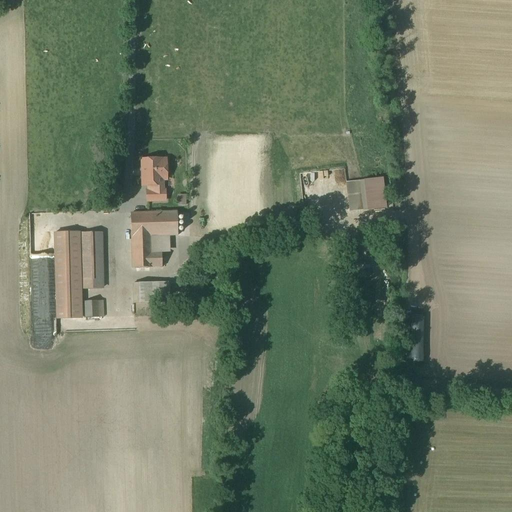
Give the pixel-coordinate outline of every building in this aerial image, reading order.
[(162,160),(142,160),(143,186),(148,186),(149,191),(163,191),(163,180),(167,180),(166,160),(162,160)] [(370,180),(346,182),(350,212),(374,210),(370,180)] [(149,191),(147,192),(147,202),(165,201),(165,191),(163,191),(149,191)] [(178,195),(178,206),(187,206),(187,195),(178,195)] [(152,213),(131,214),(133,269),(162,268),(162,252),(160,252),(159,236),(151,237),(152,213)] [(177,213),(152,213),(151,237),(159,236),(178,236),(177,213)] [(100,233),(79,233),(80,280),(101,280),(100,233)] [(70,234),(54,234),(55,271),(71,270),(70,234)] [(63,277),(55,278),(56,294),(64,293),(63,277)] [(215,289),(226,291),(228,279),(217,277),(215,289)] [(166,304),(165,283),(134,284),(134,304),(147,303),(166,304)] [(99,301),(83,302),(84,318),(100,318),(99,301)] [(248,439),(253,346),(241,345),(236,438),(248,439)]
